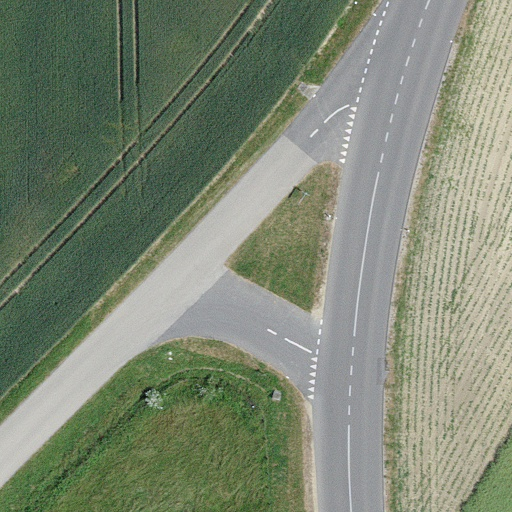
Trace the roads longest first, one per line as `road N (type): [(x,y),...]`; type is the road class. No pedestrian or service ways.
road 1 (unclassified): [(164,292),(307,137),(349,107),(392,108)]
road 2 (tertiary): [(392,108),(350,371)]
road 3 (unclassified): [(0,456),(164,292)]
road 4 (unclassified): [(164,292),(200,296),(350,371)]
road 5 (tertiary): [(350,371),(352,511)]
